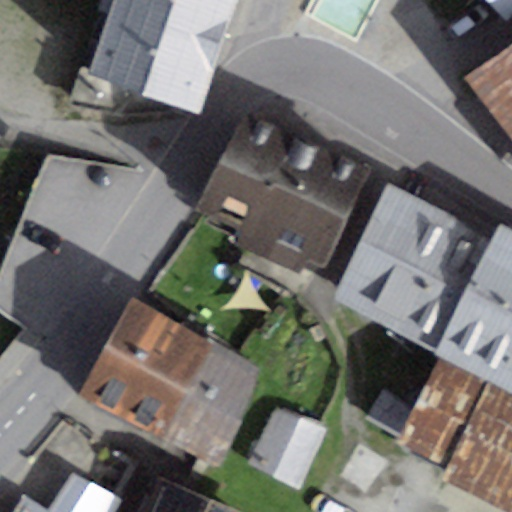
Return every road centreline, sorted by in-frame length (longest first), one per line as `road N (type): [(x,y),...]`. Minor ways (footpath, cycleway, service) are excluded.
road 1 (tertiary): [(257,66),(240,78),(43,388),(0,435)]
road 2 (tertiary): [(511,195),(333,70),(257,66)]
